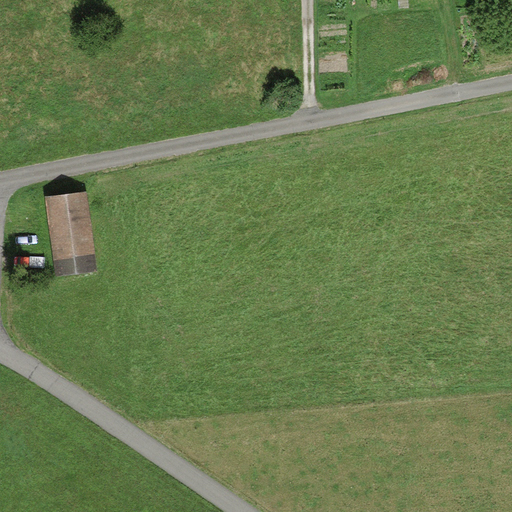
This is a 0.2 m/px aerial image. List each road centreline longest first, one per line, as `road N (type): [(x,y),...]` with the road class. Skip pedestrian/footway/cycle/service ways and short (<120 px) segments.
road 1 (unclassified): [(240,511),(0,352)]
road 2 (track): [(308,125),(306,0)]
